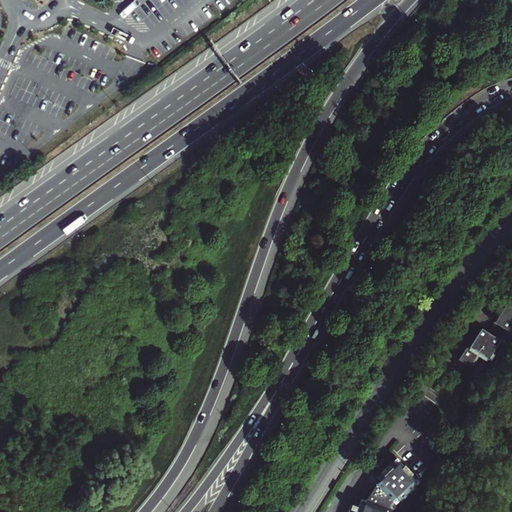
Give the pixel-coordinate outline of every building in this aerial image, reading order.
[(511,306),(511,308),(505,304),(501,311),(507,315),(499,327),(505,331),(511,335),(511,306)] [(507,315),(501,311),(493,323),(499,327),(507,315)] [(491,353),(492,353),(499,342),(480,328),(473,339),(471,338),(457,357),(467,364),(478,349),(481,345),(491,353)] [(505,346),(511,335),(505,331),(498,342),(505,346)] [(481,345),(478,349),(488,357),(491,353),(481,345)] [(385,511),(384,511),(389,504),(391,509),(419,488),(399,462),(373,483),(376,488),(364,503),(359,501),(355,508),(354,508),(351,511),(385,511)]
